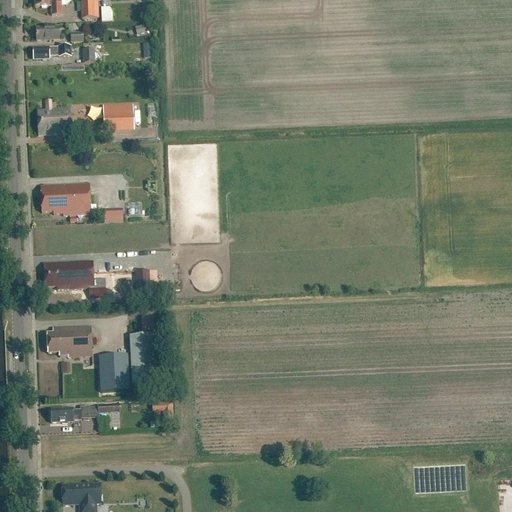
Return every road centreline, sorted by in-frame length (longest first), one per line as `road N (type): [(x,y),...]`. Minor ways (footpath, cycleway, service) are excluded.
road 1 (secondary): [(24,474),(3,0)]
road 2 (unclassified): [(187,511),(187,491),(173,470),(24,474)]
